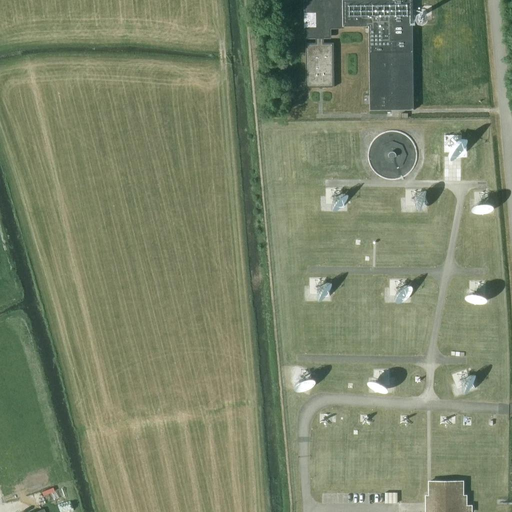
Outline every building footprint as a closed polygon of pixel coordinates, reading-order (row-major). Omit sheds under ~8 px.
[(324,43),(324,37),(330,37),(330,27),(369,26),(369,111),(414,110),(413,0),(305,0),(306,37),(316,37),(316,43),(306,43),(306,87),(334,87),(334,42),(324,43)] [(370,144),(369,147),(368,150),(368,153),(368,156),(368,159),(369,162),(369,163),(370,165),(371,168),(373,170),(375,173),(377,175),(380,176),(383,178),(386,179),(389,179),(392,180),(395,180),(398,179),(401,178),(404,177),(406,175),(409,173),(411,171),(413,169),(415,166),(416,163),(417,160),(417,157),(417,154),(417,151),(417,149),(416,148),(415,145),(414,142),(412,140),(410,137),(407,135),(405,134),(402,132),(399,131),(396,131),(393,130),(390,130),(387,131),(384,132),(381,133),(378,135),(376,137),(374,139),(372,141),(370,144)] [(470,511),(471,505),(466,505),(466,495),(463,495),(463,481),(430,481),(430,495),(427,495),(426,511),(470,511)] [(53,503),(67,499),(63,487),(50,491),(53,503)] [(398,493),(384,493),(384,503),(398,503),(398,493)]
